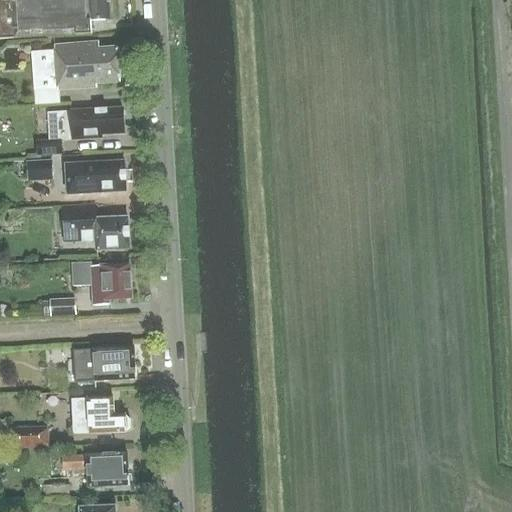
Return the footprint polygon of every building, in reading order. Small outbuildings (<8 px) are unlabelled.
[(0,0),(0,40),(13,40),(76,37),(76,36),(91,35),(90,22),(108,21),(108,17),(111,17),(110,7),(107,8),(106,0),(0,0)] [(98,43),(55,47),(58,91),(96,88),(96,85),(119,84),(116,48),(99,49),(98,43)] [(123,109),(71,112),(72,141),(102,139),(102,136),(124,135),(123,109)] [(41,157),(62,156),(61,142),(36,143),(37,154),(37,157),(41,157)] [(37,154),(26,155),(26,163),(41,162),(41,157),(37,157),(37,154)] [(83,157),(67,158),(68,165),(84,165),(83,157)] [(41,162),(26,163),(27,182),(53,181),(51,161),(41,162)] [(68,165),(65,166),(67,196),(126,193),(125,162),(84,165),(68,165)] [(94,205),(62,207),(64,235),(82,234),(82,243),(95,243),(96,252),(129,250),(128,218),(95,220),(94,205)] [(130,265),(91,267),(93,307),(109,306),(109,301),(132,300),(130,265)] [(76,315),(75,299),(49,301),(49,303),(50,316),(76,315)] [(68,365),(93,364),(94,383),(136,380),(134,348),(67,352),(68,365)] [(87,399),(87,400),(72,401),(74,435),(89,434),(89,435),(126,433),(126,432),(130,428),(130,421),(125,417),(125,416),(114,417),(113,398),(87,399)] [(11,431),(12,450),(48,448),(47,429),(11,431)] [(127,454),(63,457),(64,471),(73,471),(73,475),(87,474),(88,489),(129,487),(127,454)] [(68,486),(45,486),(45,499),(69,498),(68,486)]
